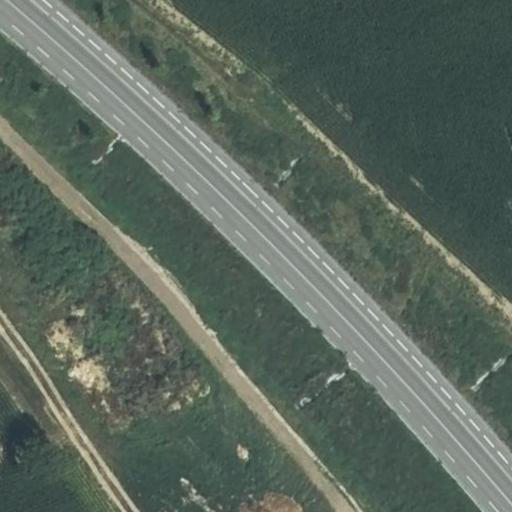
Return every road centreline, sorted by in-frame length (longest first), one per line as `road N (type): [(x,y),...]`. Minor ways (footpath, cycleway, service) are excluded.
road 1 (secondary): [(511,508),(265,240),(5,0)]
road 2 (track): [(112,511),(0,366)]
